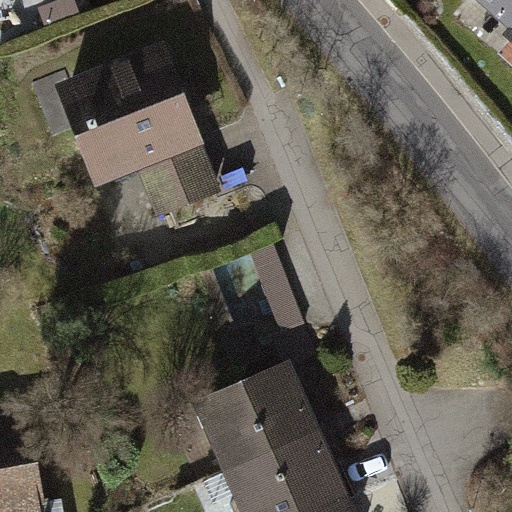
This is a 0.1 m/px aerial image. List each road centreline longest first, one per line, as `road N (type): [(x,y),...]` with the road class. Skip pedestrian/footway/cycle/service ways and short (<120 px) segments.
road 1 (residential): [(283,128),(431,511)]
road 2 (tertiary): [(327,0),(511,225)]
